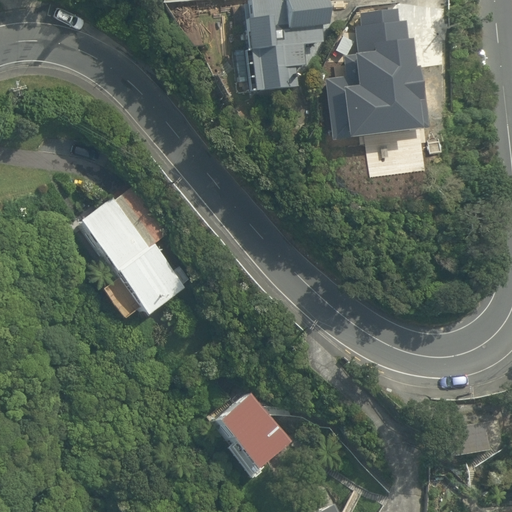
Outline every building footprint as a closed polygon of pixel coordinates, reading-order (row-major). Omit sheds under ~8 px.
[(332,0),(325,0),(293,2),(296,35),(334,32),(332,0)] [(402,6),(355,11),(359,46),(405,41),(402,6)] [(287,24),(253,27),(259,101),(293,98),(287,24)] [(409,70),(409,52),(349,53),(351,126),(370,125),(371,136),(405,135),(404,99),(416,98),(415,70),(409,70)] [(145,312),(152,321),(192,291),(123,197),(82,228),(120,278),(102,292),(126,325),(145,312)] [(220,449),(243,476),(283,444),(242,395),(211,421),(229,442),(220,449)]
